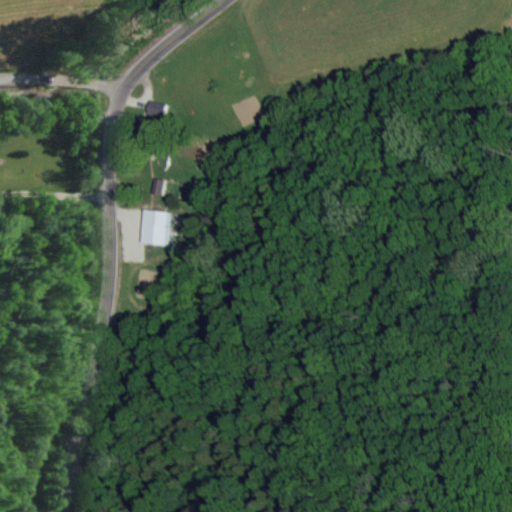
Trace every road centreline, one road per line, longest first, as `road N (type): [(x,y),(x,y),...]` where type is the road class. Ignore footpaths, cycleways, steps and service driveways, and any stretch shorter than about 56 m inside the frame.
road 1 (secondary): [(173,0),(121,48),(107,99),(105,321),(61,511)]
road 2 (residential): [(0,52),(49,44),(81,53),(70,176),(106,179)]
